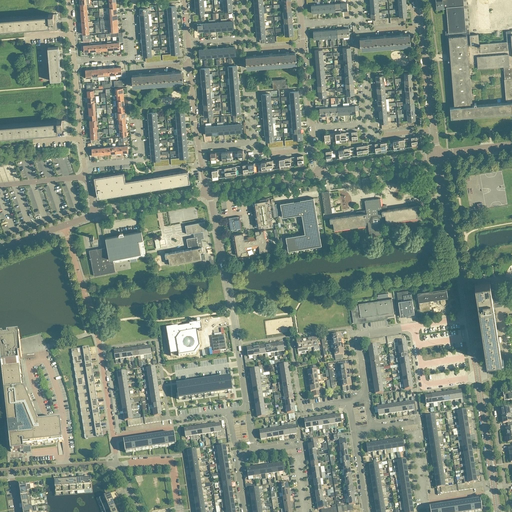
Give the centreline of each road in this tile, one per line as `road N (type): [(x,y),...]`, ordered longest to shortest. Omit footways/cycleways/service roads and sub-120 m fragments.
road 1 (residential): [(246,407),(208,193)]
road 2 (residential): [(112,436),(98,348),(63,225)]
road 3 (tertiary): [(436,156),(468,317)]
road 4 (residential): [(414,436),(424,503),(494,492)]
